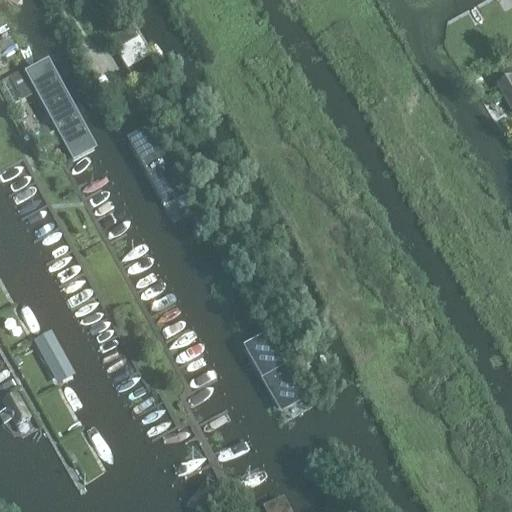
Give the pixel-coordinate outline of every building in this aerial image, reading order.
[(134,82),(147,75),(153,85),(161,80),(154,70),(131,30),(110,42),(134,82)] [(48,66),(27,78),(51,123),(73,162),(94,151),(48,66)] [(511,115),(511,79),(495,88),(511,115)] [(131,145),(172,222),(193,210),(152,134),(131,145)] [(244,351),(278,411),(299,399),(265,339),(244,351)] [(12,423),(16,429),(30,422),(16,398),(2,406),(6,413),(0,416),(0,420),(4,428),(12,423)] [(263,511),(264,511),(287,511),(283,502),(263,511)]
